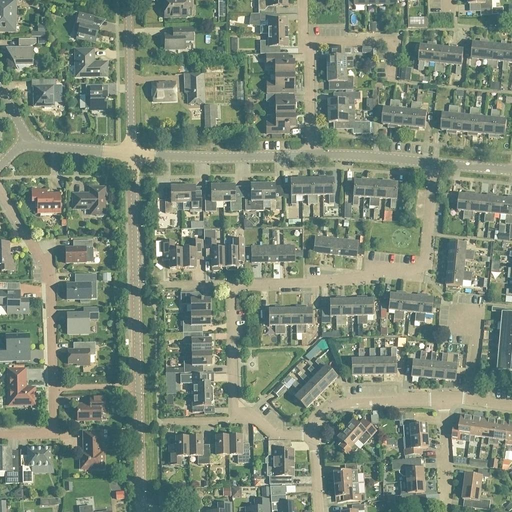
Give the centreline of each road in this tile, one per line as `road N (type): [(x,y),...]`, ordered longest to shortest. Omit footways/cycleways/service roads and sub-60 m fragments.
road 1 (tertiary): [(141,511),(132,154)]
road 2 (residential): [(0,433),(46,430),(54,416),(49,278),(0,190)]
road 3 (residential): [(230,285),(420,269),(433,163)]
road 4 (tertiary): [(132,154),(310,155)]
road 5 (tertiary): [(132,154),(130,0)]
road 6 (residential): [(444,398),(333,406),(313,434)]
road 7 (residential): [(233,411),(230,285)]
road 8 (tertiary): [(310,155),(433,163)]
